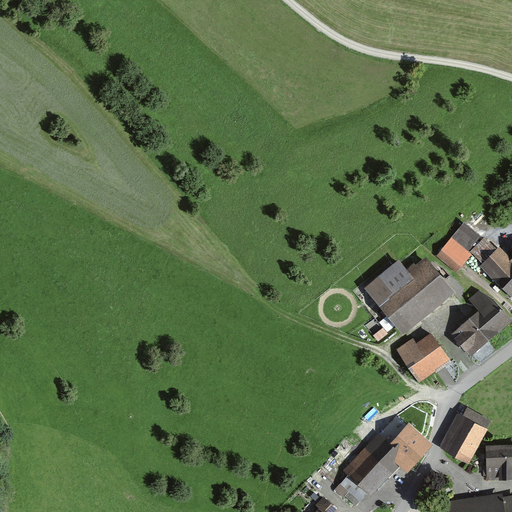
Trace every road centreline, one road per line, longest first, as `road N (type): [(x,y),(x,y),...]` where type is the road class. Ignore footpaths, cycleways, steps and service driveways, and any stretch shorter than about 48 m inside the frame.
road 1 (track): [(287,0),(335,38),(368,52),(511,79)]
road 2 (residential): [(400,511),(451,401),(511,349)]
